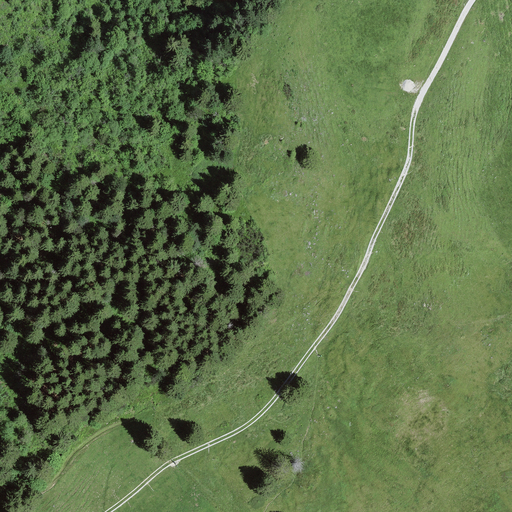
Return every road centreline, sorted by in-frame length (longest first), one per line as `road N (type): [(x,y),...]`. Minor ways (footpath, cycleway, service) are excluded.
road 1 (track): [(315,345),(363,266),(406,167),(416,107),(472,0)]
road 2 (track): [(112,511),(174,461),(251,422),(315,345)]
